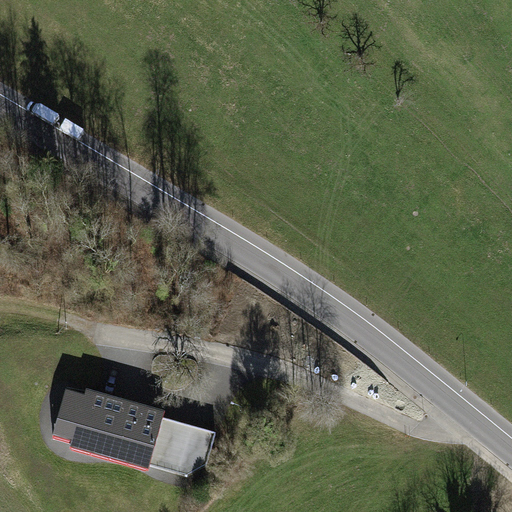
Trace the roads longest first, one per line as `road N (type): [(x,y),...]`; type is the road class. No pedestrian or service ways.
road 1 (residential): [(511,453),(267,266),(0,103)]
road 2 (track): [(471,420),(430,431),(306,378),(64,318)]
